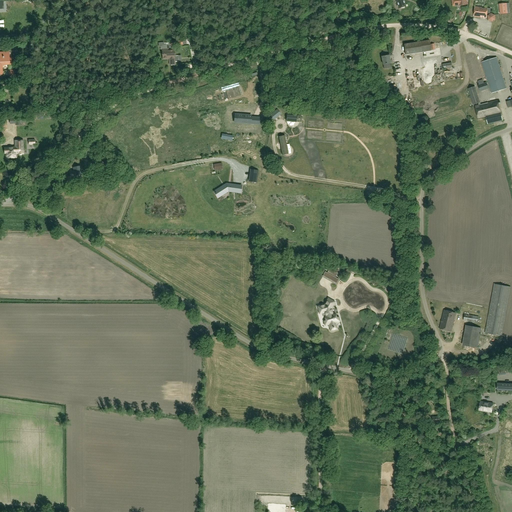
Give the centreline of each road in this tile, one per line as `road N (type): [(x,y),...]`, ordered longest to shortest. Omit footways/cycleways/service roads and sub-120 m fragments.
road 1 (unclassified): [(7,204),(46,213),(263,351),(389,377),(442,351),(422,295),(423,186),(479,142),(511,129)]
road 2 (track): [(97,119),(152,87),(388,25),(463,32),(511,53)]
road 3 (track): [(481,511),(448,408),(441,355)]
road 4 (unknown): [(72,230),(114,227),(139,174),(194,161)]
road 5 (track): [(319,511),(322,365)]
road 6 (unclassified): [(7,204),(97,119)]
